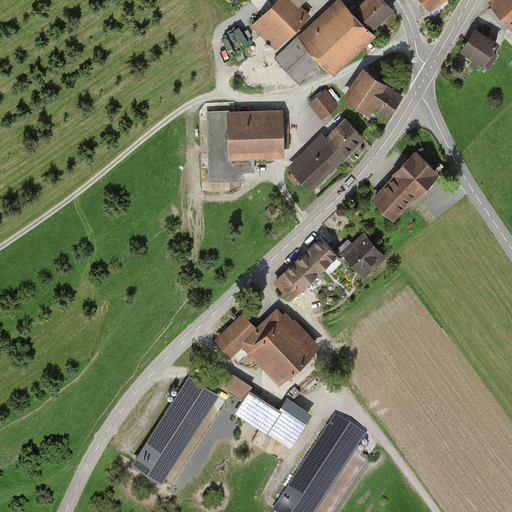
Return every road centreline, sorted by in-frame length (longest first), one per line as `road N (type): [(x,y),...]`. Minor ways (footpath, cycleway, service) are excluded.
road 1 (tertiary): [(65,511),(133,396),(337,199),(415,93)]
road 2 (track): [(256,274),(318,345),(428,511)]
road 3 (tertiary): [(415,93),(511,249)]
